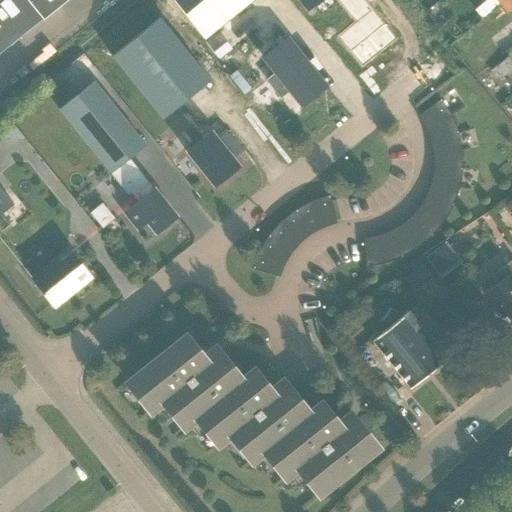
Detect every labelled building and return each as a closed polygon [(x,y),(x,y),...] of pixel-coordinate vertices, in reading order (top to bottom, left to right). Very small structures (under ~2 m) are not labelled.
[(0,0),(0,53),(65,0),(0,0)] [(173,0),(205,39),(253,0),(173,0)] [(393,33),(366,0),(299,0),(302,3),(306,0),(337,0),(350,16),(332,30),(357,61),(393,33)] [(419,0),(426,9),(437,0),(419,0)] [(511,0),(504,0),(500,4),(508,13),(511,9),(511,0)] [(159,18),(111,57),(162,120),(210,82),(159,18)] [(480,24),(452,43),(462,57),(490,38),(480,24)] [(287,40),(265,58),(277,74),(268,81),(281,98),(290,90),(303,106),(325,88),(313,72),(319,67),(306,50),(300,55),(287,40)] [(511,63),(509,60),(494,72),(502,83),(511,75),(511,63)] [(95,82),(59,110),(110,174),(146,145),(95,82)] [(428,127),(453,117),(443,101),(421,115),(428,127)] [(460,134),(453,117),(428,127),(433,140),(460,134)] [(212,132),(187,152),(215,187),(240,167),(233,159),(243,151),(226,131),(217,139),(212,132)] [(463,153),(460,134),(433,140),(436,154),(463,154),(463,153)] [(464,171),(463,154),(436,154),(437,168),(464,171)] [(461,190),(464,171),(437,168),(435,182),(461,190)] [(138,203),(124,214),(138,231),(147,223),(156,234),(177,217),(155,189),(154,189),(146,179),(129,192),(138,203)] [(455,207),(461,190),(435,182),(430,195),(455,207)] [(0,216),(14,205),(0,187),(0,216)] [(446,224),(455,207),(430,195),(423,207),(446,224)] [(331,196),(312,202),(323,226),(336,221),(331,196)] [(296,211),(311,232),(323,226),(312,202),(296,211)] [(434,238),(446,224),(423,207),(414,218),(434,238)] [(300,241),(311,232),(296,211),(282,222),(300,241)] [(420,250),(434,238),(414,218),(404,227),(420,250)] [(290,251),(300,241),(282,222),(270,236),(290,251)] [(404,260),(420,250),(404,227),(392,234),(404,260)] [(387,264),(404,260),(392,234),(379,239),(387,264)] [(283,263),(290,251),(270,236),(260,252),(283,263)] [(368,267),(387,264),(379,239),(364,241),(368,267)] [(278,277),(283,263),(260,252),(253,270),(278,277)] [(81,267),(70,253),(35,280),(55,305),(85,280),(77,270),(81,267)] [(500,285),(487,296),(511,328),(511,260),(493,276),(500,285)] [(374,342),(411,389),(447,360),(410,313),(374,342)] [(164,401),(186,427),(198,417),(197,417),(241,382),(240,381),(219,355),(207,364),(185,338),(129,383),(152,411),(164,401)] [(308,415),(308,414),(287,388),(274,398),(253,371),(240,381),(241,382),(197,417),(198,417),(219,444),(232,434),(253,461),(266,451),(265,450),(308,415)] [(308,414),(308,415),(265,450),(266,451),(287,477),(299,467),(320,494),(376,449),(354,421),(341,431),(320,404),(308,414)]
